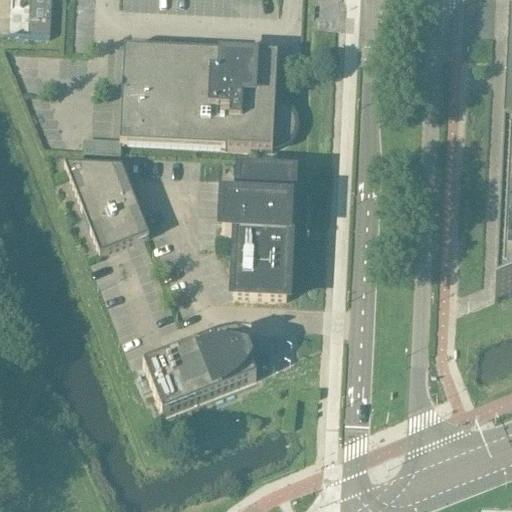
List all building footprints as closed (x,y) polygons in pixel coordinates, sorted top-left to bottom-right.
[(49,43),(50,0),(29,0),(27,42),(49,43)] [(511,298),(511,19),(508,19),(494,306),(511,298)] [(293,136),(294,130),(294,125),(292,119),(289,114),(284,111),(279,108),(274,107),(276,60),(123,52),(119,148),(271,156),(272,151),(277,151),(283,149),(287,145),(291,141),(293,136)] [(83,147),(82,158),(93,159),(94,148),(83,147)] [(63,170),(98,259),(99,261),(148,241),(121,172),(64,169),(63,170)] [(222,209),(221,230),(221,234),(224,238),(236,238),(232,303),(285,305),(291,181),(239,178),(237,206),(225,206),(222,209)] [(142,371),(152,397),(161,420),(255,384),(236,334),(142,371)]
